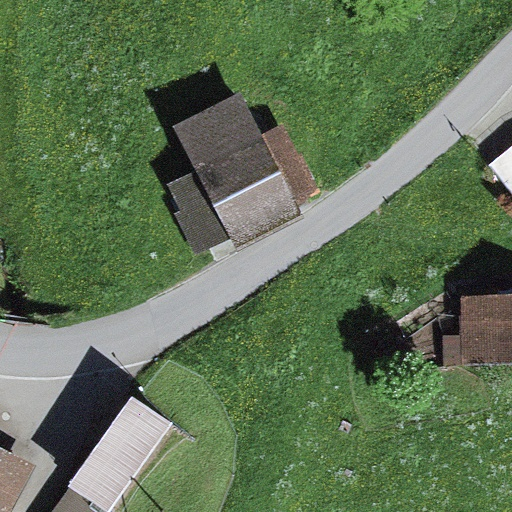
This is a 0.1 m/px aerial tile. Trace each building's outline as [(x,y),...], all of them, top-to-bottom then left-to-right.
[(169,183),(202,245),(301,193),(267,130),(252,137),(232,98),(175,128),(196,169),(169,183)] [(511,146),(511,147),(511,148),(511,164),(496,181),(511,200),(511,146)] [(511,291),(458,293),(459,363),(511,361),(511,291)] [(118,503),(182,416),(141,386),(77,474),(118,503)] [(0,511),(1,511),(23,469),(0,457),(0,511)] [(107,511),(110,508),(72,485),(55,511),(107,511)]
